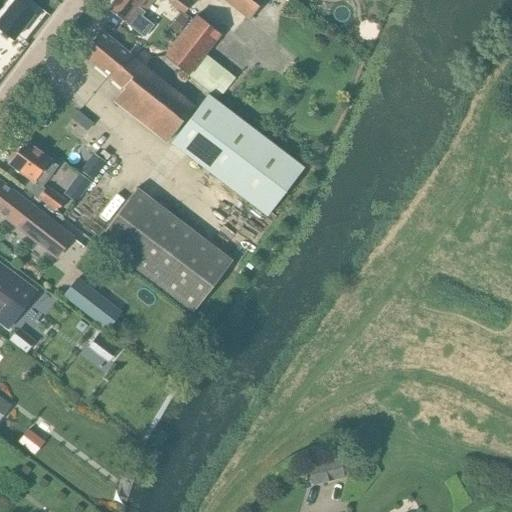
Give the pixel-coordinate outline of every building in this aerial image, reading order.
[(0,29),(13,39),(33,13),(16,0),(14,0),(0,18),(0,29)] [(154,0),(116,0),(109,10),(132,28),(144,38),(154,26),(142,16),(154,0)] [(185,13),(192,4),(186,0),(171,0),(171,2),(185,13)] [(222,0),(249,20),(264,0),(222,0)] [(179,13),(168,27),(177,34),(188,19),(179,13)] [(181,37),(166,56),(189,75),(188,76),(193,80),(210,94),(218,100),(231,83),(235,79),(205,55),(222,34),(198,15),(192,23),(181,37)] [(128,54),(100,31),(81,54),(123,89),(115,101),(166,142),(194,105),(145,66),(151,58),(135,45),(128,54)] [(266,216),(303,168),(207,95),(170,143),(266,216)] [(44,189),(41,187),(57,166),(25,141),(8,163),(30,180),(24,188),(56,212),(64,202),(45,187),(44,189)] [(71,238),(0,182),(0,213),(45,249),(43,252),(53,260),(58,255),(70,265),(82,274),(96,255),(85,247),(72,237),(71,238)] [(193,313),(232,261),(136,188),(97,240),(193,313)] [(0,322),(7,328),(19,312),(26,303),(25,303),(35,290),(0,264),(0,322)] [(77,278),(63,296),(90,318),(105,299),(77,278)] [(108,362),(119,348),(99,333),(88,347),(108,362)] [(14,334),(9,340),(25,353),(34,342),(30,338),(26,343),(14,334)] [(0,398),(0,418),(3,414),(10,405),(0,398)] [(3,414),(0,418),(0,421),(4,424),(9,418),(3,414)] [(17,442),(26,449),(37,436),(27,429),(17,442)] [(311,486),(344,478),(339,458),(306,466),(311,486)]
